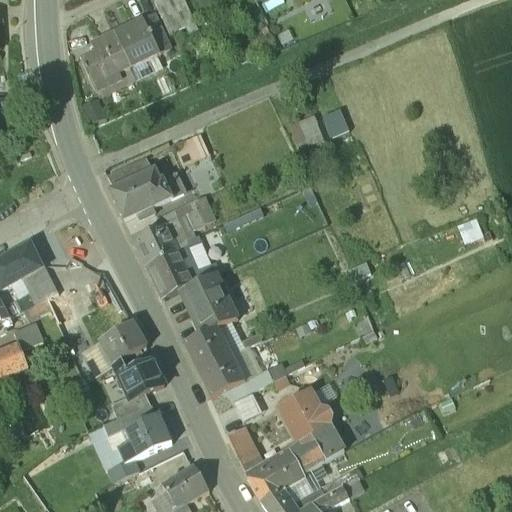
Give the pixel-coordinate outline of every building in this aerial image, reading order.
[(182,0),(166,0),(155,5),(169,37),(194,25),(182,0)] [(253,0),(266,25),(291,13),(285,1),(285,0),(253,0)] [(152,18),(90,48),(95,57),(81,64),(85,72),(83,73),(95,97),(119,85),(116,79),(170,54),(152,18)] [(310,156),(325,149),(312,119),(287,130),(295,150),(305,146),(310,156)] [(181,171),(204,161),(195,141),(172,151),(181,171)] [(146,164),(108,182),(114,195),(111,196),(125,225),(171,203),(163,186),(157,188),(146,164)] [(191,235),(215,225),(205,203),(156,226),(159,232),(166,229),(184,220),(191,235)] [(166,229),(179,256),(187,252),(185,247),(194,242),(191,235),(184,220),(166,229)] [(159,232),(134,244),(147,271),(179,256),(166,229),(159,232)] [(202,259),(194,242),(185,247),(187,252),(179,256),(189,278),(194,289),(202,286),(197,276),(208,271),(202,259)] [(30,249),(0,265),(0,293),(1,294),(25,281),(41,272),(30,249)] [(229,262),(224,250),(214,254),(219,266),(229,262)] [(219,266),(214,254),(202,259),(208,271),(212,269),(219,266)] [(179,256),(147,271),(157,293),(189,278),(179,256)] [(355,284),(370,277),(365,266),(350,273),(355,284)] [(208,271),(197,276),(202,286),(212,281),(217,279),(212,269),(208,271)] [(53,302),(41,272),(25,281),(36,311),(47,305),(53,302)] [(189,278),(157,293),(162,304),(181,296),(194,289),(189,278)] [(194,289),(181,296),(194,323),(191,324),(199,342),(216,335),(236,326),(228,308),(225,310),(212,281),(202,286),(194,289)] [(76,319),(64,297),(53,302),(47,305),(57,329),(76,319)] [(8,326),(0,309),(0,346),(13,342),(5,328),(8,326)] [(35,325),(13,335),(18,348),(20,353),(43,344),(35,325)] [(132,327),(100,347),(114,370),(122,366),(126,377),(148,367),(141,355),(146,352),(132,327)] [(199,342),(184,349),(198,377),(230,361),(216,335),(199,342)] [(94,382),(114,370),(100,347),(80,358),(94,382)] [(18,348),(0,354),(0,378),(27,370),(20,353),(18,348)] [(230,361),(198,377),(212,405),(227,397),(244,388),(243,387),(230,361)] [(148,367),(126,377),(122,366),(114,370),(119,383),(116,388),(120,395),(125,396),(130,406),(145,399),(164,390),(152,365),(148,367)] [(245,386),(251,398),(288,379),(303,371),(300,365),(283,373),(280,368),(245,386)] [(244,388),(227,397),(232,407),(251,398),(245,386),(243,387),(244,388)] [(342,455),(308,395),(273,415),(295,454),(291,457),(303,479),(342,455)] [(263,424),(251,398),(216,416),(227,442),(263,424)] [(117,425),(150,410),(145,399),(130,406),(127,402),(111,410),(117,425)] [(117,425),(101,432),(106,443),(155,421),(150,410),(117,425)] [(155,421),(106,443),(112,457),(117,455),(123,467),(124,469),(132,465),(170,448),(158,420),(155,421)] [(257,458),(245,433),(227,442),(240,468),(257,458)] [(269,469),(247,482),(262,508),(305,483),(291,457),(269,469)] [(257,458),(240,468),(244,476),(261,466),(257,458)] [(261,466),(244,476),(247,482),(269,469),(266,464),(261,466)] [(123,467),(106,475),(112,488),(138,476),(132,465),(124,469),(123,467)] [(208,494),(194,471),(164,489),(168,496),(153,505),(157,511),(187,511),(185,508),(208,494)] [(305,483),(262,508),(264,511),(306,511),(313,508),(327,501),(323,493),(314,498),(305,483)] [(339,484),(323,493),(327,501),(344,492),(339,484)]
